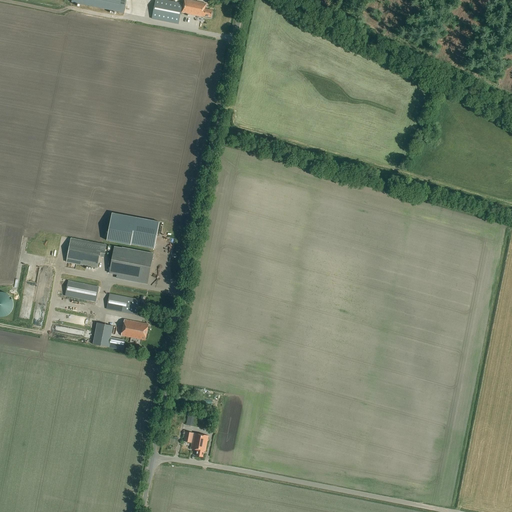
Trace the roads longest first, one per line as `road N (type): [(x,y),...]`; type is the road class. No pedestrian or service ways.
road 1 (unclassified): [(142,511),(242,0)]
road 2 (track): [(511,107),(290,0)]
